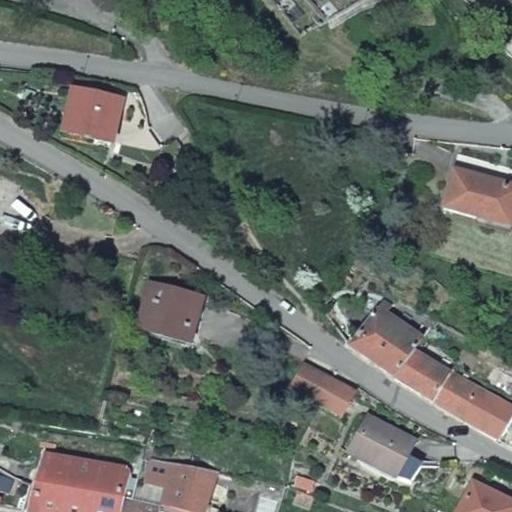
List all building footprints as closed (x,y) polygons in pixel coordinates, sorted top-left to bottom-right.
[(115,103),(75,94),(68,129),(108,138),(115,103)] [(511,217),(511,170),(456,156),(443,207),(510,226),(511,217)] [(151,291),(142,325),(186,337),(195,302),(151,291)] [(391,376),(394,379),(413,352),(421,339),(385,313),(389,307),(382,301),(349,347),(391,376)] [(186,337),(142,325),(140,333),(184,344),(186,337)] [(414,391),(466,423),(499,441),(511,417),(511,407),(451,373),(449,375),(413,352),(394,379),(414,391)] [(353,393),(303,364),(290,388),(340,416),(353,393)] [(415,442),(367,417),(347,454),(394,479),(408,482),(420,462),(408,456),(415,442)] [(48,454),(33,511),(117,511),(120,499),(127,469),(48,454)] [(202,511),(217,475),(149,462),(145,483),(166,489),(160,506),(120,499),(117,511),(202,511)] [(293,488),(306,491),(309,480),(295,476),(293,488)] [(511,511),(511,503),(473,482),(457,511),(511,511)]
